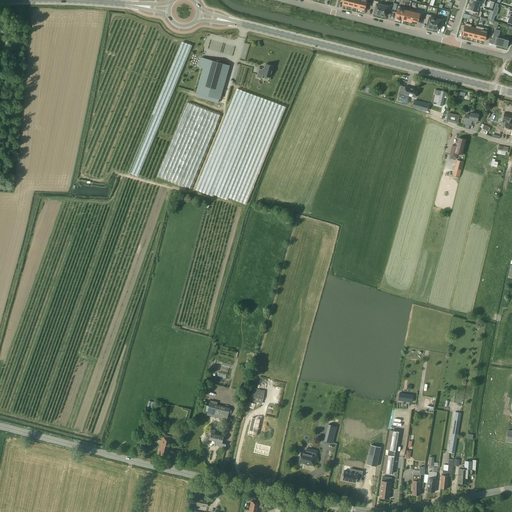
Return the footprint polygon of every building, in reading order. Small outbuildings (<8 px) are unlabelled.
[(374,1),(372,7),(375,8),(374,14),(375,14),(375,15),(379,16),(382,3),(374,1)] [(382,3),(379,16),(383,17),(384,16),(385,16),(385,17),(387,11),(390,11),(391,5),(382,3)] [(470,4),(468,9),(471,10),(470,14),(480,17),(482,12),(480,12),(481,8),(470,4)] [(398,8),(395,18),(396,18),(397,19),(401,20),(401,19),(403,10),(404,10),(404,8),(398,6),(398,8)] [(409,11),(406,21),(411,22),(414,10),(409,9),(408,11),(409,11)] [(414,10),(411,22),(417,23),(417,24),(419,18),(422,19),(422,18),(423,12),(414,10)] [(427,14),(425,20),(428,21),(427,27),(428,28),(432,29),(435,18),(436,16),(431,15),(427,14)] [(435,18),(432,29),(436,30),(438,30),(440,24),(443,25),(444,19),(441,18),(441,19),(435,18)] [(463,32),(462,35),(468,37),(471,27),(471,25),(465,23),(464,29),(463,29),(462,32),(463,32)] [(476,28),(473,38),(479,39),(482,27),(476,26),(476,28)] [(482,27),(479,39),(484,41),(487,29),(486,29),(482,27)] [(495,29),(492,40),(496,41),(495,44),(502,45),(502,46),(506,47),(508,40),(498,38),(500,31),(495,29)] [(220,99),(230,66),(220,63),(220,62),(218,61),(215,60),(215,61),(206,59),(205,59),(201,58),(198,67),(203,68),(196,92),(208,96),(220,99)] [(257,77),(262,79),(263,76),(270,78),(273,66),(266,64),(264,71),(259,69),(258,73),(257,77)] [(398,102),(407,104),(409,97),(408,97),(408,96),(415,98),(417,89),(405,87),(403,95),(403,96),(400,95),(398,102)] [(443,104),(446,92),(435,90),(434,94),(440,96),(438,103),(443,104)] [(426,111),(428,104),(417,101),(415,108),(426,111)] [(477,121),(479,114),(470,112),(470,115),(465,114),(463,124),(471,126),(471,123),(477,124),(477,122),(478,121),(477,121)] [(446,121),(458,124),(459,116),(448,113),(446,121)] [(503,133),(511,135),(511,130),(511,124),(509,123),(510,121),(511,115),(504,113),(502,119),(506,120),(506,122),(503,133)] [(450,155),(456,157),(457,153),(462,155),(466,140),(458,138),(456,146),(452,145),(450,155)] [(453,175),(460,177),(463,162),(457,160),(453,175)] [(250,401),(262,404),(265,391),(253,388),(250,401)] [(412,403),(414,396),(400,393),(399,401),(412,403)] [(207,415),(227,420),(230,408),(210,403),(207,415)] [(448,453),(455,454),(461,413),(455,412),(448,453)] [(333,443),(337,427),(328,424),(324,441),(333,443)] [(383,473),(392,475),(394,456),(399,432),(390,430),(388,443),(386,450),(383,473)] [(218,446),(225,448),(226,444),(222,443),(224,437),(214,434),(214,433),(212,432),(211,433),(209,440),(219,442),(218,446)] [(159,454),(166,456),(168,450),(169,450),(172,437),(163,435),(162,441),(162,442),(160,451),(159,454)] [(254,452),(254,453),(255,453),(268,456),(270,447),(271,447),(270,447),(257,444),(256,443),(256,444),(254,452)] [(376,466),(381,447),(371,445),(367,464),(376,466)] [(314,466),(317,456),(310,455),(311,450),(307,449),(305,453),(301,452),(299,462),(299,461),(305,463),(305,464),(314,466)] [(472,462),(468,461),(468,470),(475,471),(476,460),(472,460),(472,462)] [(468,461),(465,461),(464,467),(462,467),(462,470),(458,470),(457,483),(462,483),(464,470),(468,470),(468,461)] [(452,476),(453,465),(444,464),(443,475),(442,475),(440,489),(447,489),(448,476),(452,476)] [(420,495),(420,475),(424,475),(424,467),(419,467),(419,475),(412,474),(412,495),(420,495)] [(427,491),(434,492),(437,473),(438,468),(432,467),(432,472),(429,471),(427,491)] [(361,478),(362,475),(353,473),(354,469),(350,468),(349,472),(344,471),(342,479),(356,482),(357,477),(361,478)] [(379,498),(389,499),(391,482),(381,481),(379,498)] [(192,507),(196,508),(196,506),(203,507),(203,506),(207,507),(209,499),(202,498),(201,499),(198,499),(197,502),(193,501),(192,507)]
